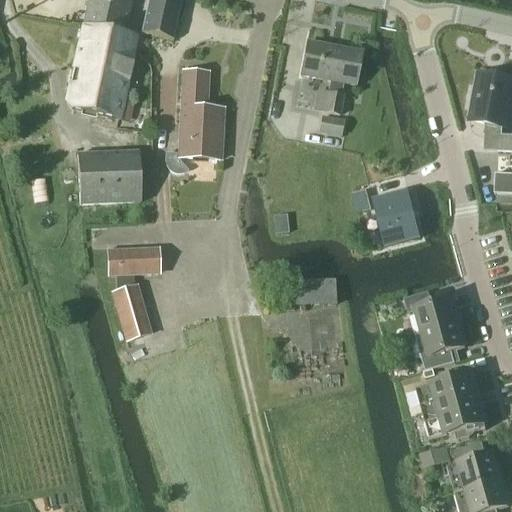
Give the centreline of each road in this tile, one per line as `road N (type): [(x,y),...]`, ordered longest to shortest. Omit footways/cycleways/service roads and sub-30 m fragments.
road 1 (residential): [(421,13),(421,52),(511,388)]
road 2 (track): [(230,291),(229,321),(277,511)]
